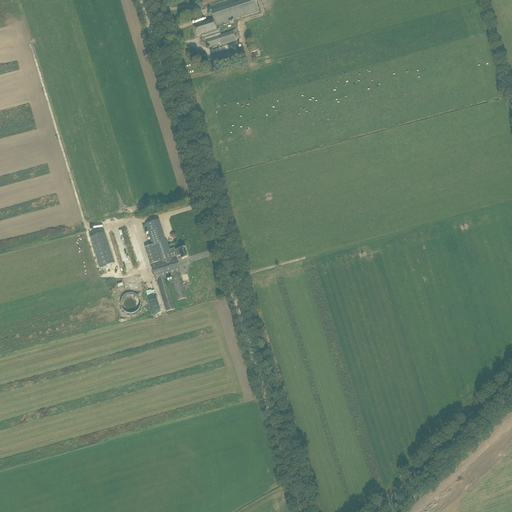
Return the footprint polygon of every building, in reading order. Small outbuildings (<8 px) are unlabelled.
[(201,35),(219,29),(218,25),(258,12),(254,0),(247,0),(210,12),(212,19),(197,24),(192,25),(196,36),(201,35)] [(206,39),(208,48),(238,39),(236,30),(206,39)] [(224,52),(216,54),(211,56),(215,68),(244,59),(241,49),(225,54),(224,52)] [(152,246),(144,248),(150,265),(155,280),(156,279),(162,300),(166,312),(175,309),(171,297),(166,280),(171,278),(177,296),(178,301),(186,298),(182,283),(178,273),(180,272),(177,263),(178,262),(176,257),(180,256),(181,259),(188,257),(185,248),(175,251),(174,249),(169,250),(166,241),(165,241),(159,220),(145,224),(152,245),(152,246)] [(133,223),(125,225),(133,253),(140,251),(133,223)] [(99,268),(114,263),(104,233),(90,237),(99,268)] [(146,266),(141,251),(134,254),(138,268),(146,266)] [(127,288),(136,286),(135,282),(130,282),(130,280),(125,280),(127,288)] [(125,295),(123,296),(122,297),(121,299),(121,300),(120,302),(120,304),(120,305),(121,307),(122,309),(123,310),(124,312),(126,313),(129,314),(131,314),(134,313),(135,312),(137,311),(138,310),(139,308),(140,307),(140,304),(140,302),(140,300),(139,298),(137,296),(136,295),(134,294),(132,294),(130,293),(128,294),(126,294),(125,295)] [(158,304),(151,305),(153,315),(160,314),(158,304)]
